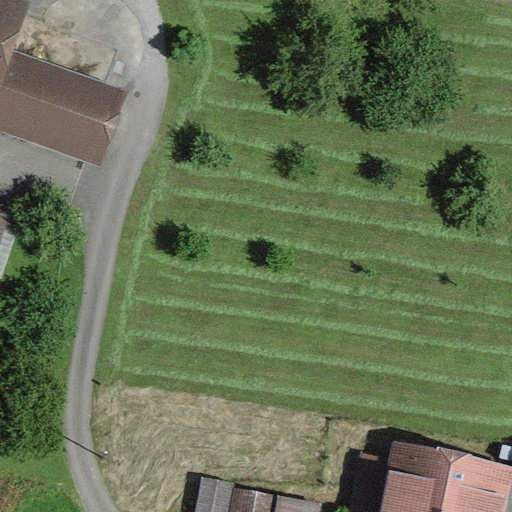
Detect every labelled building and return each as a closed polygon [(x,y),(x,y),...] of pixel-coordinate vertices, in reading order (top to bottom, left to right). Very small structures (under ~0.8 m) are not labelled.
[(0,206),(0,266),(5,268),(23,214),(0,206)] [(485,511),(496,467),(443,455),(440,466),(414,460),(411,473),(391,468),(384,501),(390,503),(387,511),(485,511)] [(227,511),(232,485),(202,480),(196,511),(227,511)] [(266,511),(269,501),(238,496),(234,511),(266,511)] [(283,501),(281,511),(316,511),(317,507),(283,501)]
